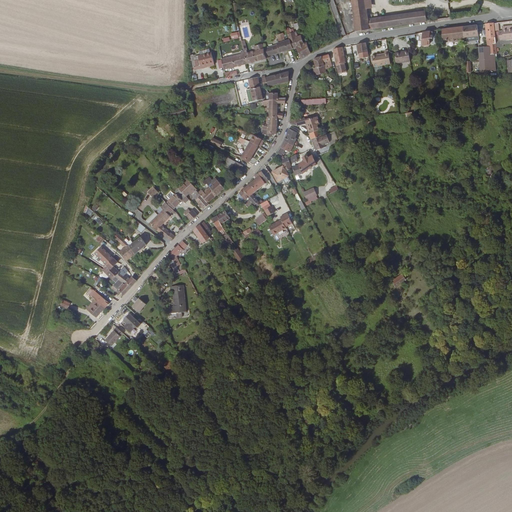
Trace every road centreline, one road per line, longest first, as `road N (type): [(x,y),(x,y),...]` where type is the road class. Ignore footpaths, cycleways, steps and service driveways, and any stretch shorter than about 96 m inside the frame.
road 1 (residential): [(94,330),(268,156),(287,118),(297,66)]
road 2 (residential): [(297,66),(342,42),(511,14)]
road 3 (track): [(0,71),(177,90)]
road 4 (track): [(0,447),(50,402),(94,330)]
road 5 (track): [(511,441),(385,511)]
road 6 (residential): [(177,90),(297,66)]
